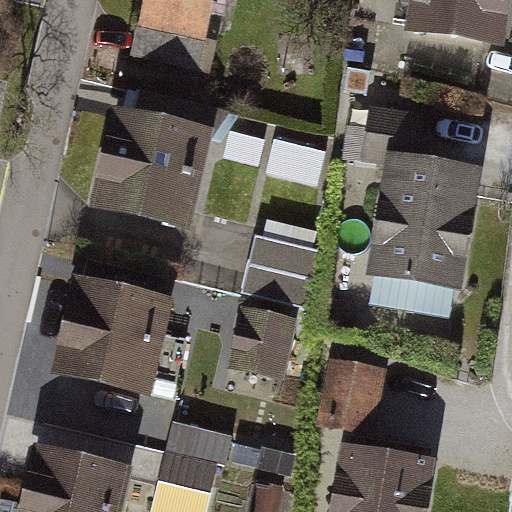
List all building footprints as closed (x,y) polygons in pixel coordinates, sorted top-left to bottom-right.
[(233,0),(148,0),(140,40),(222,56),(233,0)] [(511,22),(511,0),(415,0),(407,51),(504,69),(511,22)] [(214,155),(114,133),(91,233),(191,256),(214,155)] [(484,193),(384,175),(363,291),(463,309),(484,193)] [(309,309),(327,234),(265,219),(247,293),(309,309)] [(173,320),(70,297),(48,398),(151,421),(173,320)] [(230,366),(291,380),(298,352),(271,345),(279,313),(245,305),(230,366)] [(375,435),(389,370),(334,358),(321,424),(375,435)] [(158,511),(215,511),(232,434),(178,422),(158,511)] [(127,511),(133,493),(38,467),(26,511),(127,511)] [(432,511),(438,484),(337,469),(330,511),(432,511)] [(277,511),(286,487),(262,479),(251,511),(277,511)]
